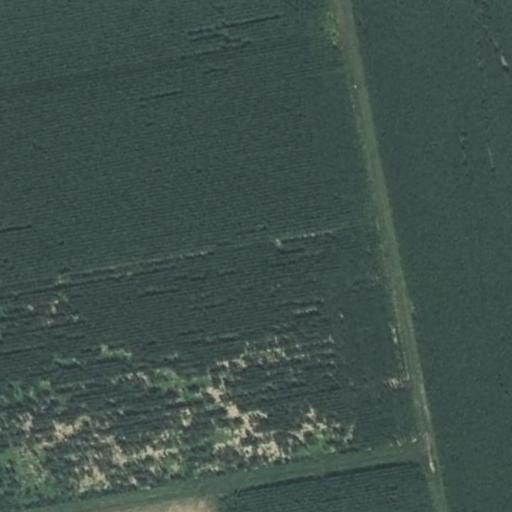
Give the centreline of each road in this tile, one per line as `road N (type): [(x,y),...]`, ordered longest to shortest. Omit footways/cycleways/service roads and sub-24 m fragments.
road 1 (track): [(455,511),(356,0)]
road 2 (track): [(440,437),(5,511)]
